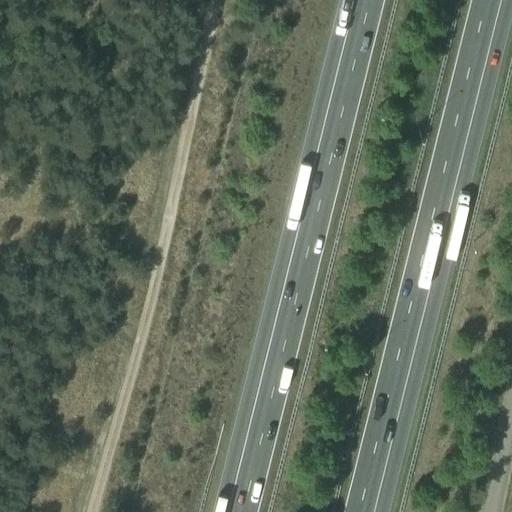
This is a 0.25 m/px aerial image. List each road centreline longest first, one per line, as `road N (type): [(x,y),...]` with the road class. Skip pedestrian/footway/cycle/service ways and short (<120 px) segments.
road 1 (motorway): [(360,511),(488,0)]
road 2 (motorway): [(367,0),(241,511)]
